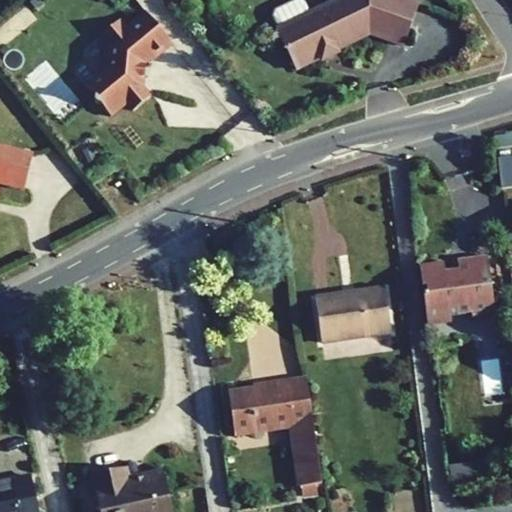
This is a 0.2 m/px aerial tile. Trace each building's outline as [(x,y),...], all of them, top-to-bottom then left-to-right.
[(273,12),(272,17),(277,29),(308,13),(303,2),(298,0),(273,12)] [(275,30),(294,70),(319,58),(318,56),(334,48),(335,50),(368,34),(403,46),(418,3),(408,0),(335,0),(308,13),(277,29),(275,30)] [(170,43),(145,12),(125,28),(118,20),(104,31),(103,39),(108,45),(105,48),(104,67),(106,69),(89,83),(88,89),(94,96),(93,101),(96,103),(99,102),(109,115),(125,102),(131,110),(148,96),(140,87),(143,63),(148,59),(149,61),(170,43)] [(319,58),(320,60),(336,52),(335,50),(334,48),(318,56),(319,58)] [(0,181),(24,187),(32,155),(0,147),(0,181)] [(471,318),(494,315),(486,256),(456,260),(458,272),(444,274),(443,264),(418,267),(421,288),(426,287),(426,294),(422,294),(426,324),(451,321),(450,314),(470,312),(471,318)] [(321,343),(390,333),(383,288),(314,299),(321,343)] [(291,427),(300,487),(315,484),(321,484),(306,380),(284,383),(284,385),(227,394),(234,436),(291,427)] [(161,473),(128,480),(125,469),(126,468),(88,476),(89,477),(91,477),(98,511),(171,511),(163,469),(161,470),(161,473)] [(37,511),(31,477),(0,483),(0,511),(37,511)] [(300,487),(302,498),(317,496),(315,484),(300,487)]
